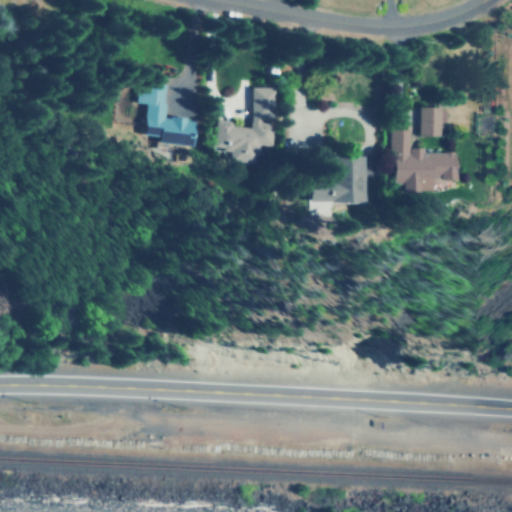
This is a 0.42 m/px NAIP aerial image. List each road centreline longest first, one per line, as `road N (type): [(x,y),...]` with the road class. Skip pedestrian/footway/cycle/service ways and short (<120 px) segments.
road 1 (primary): [(0,382),(511,408)]
road 2 (residential): [(479,0),(416,26),(226,0)]
